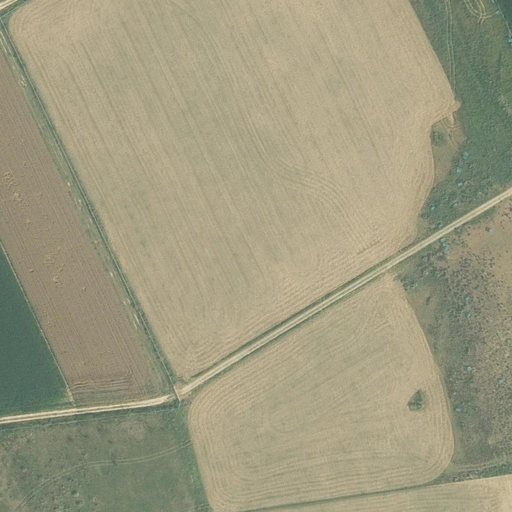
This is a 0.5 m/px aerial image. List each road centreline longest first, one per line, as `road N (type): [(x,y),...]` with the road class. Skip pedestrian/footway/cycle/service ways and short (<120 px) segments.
road 1 (track): [(0,36),(170,398),(511,190)]
road 2 (track): [(201,511),(170,398),(0,420)]
